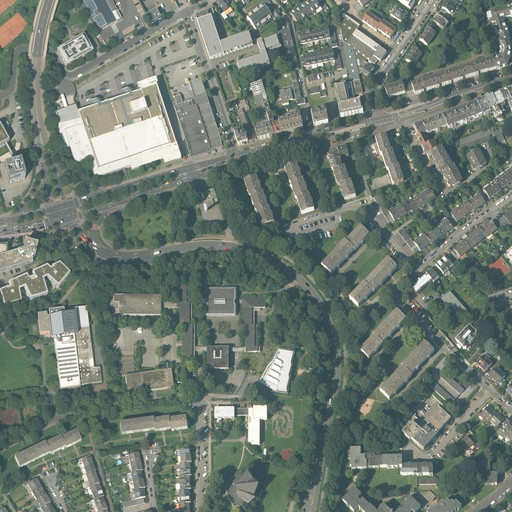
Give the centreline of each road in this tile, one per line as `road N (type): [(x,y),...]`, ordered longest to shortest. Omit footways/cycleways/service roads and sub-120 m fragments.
road 1 (primary): [(113,256),(231,246),(269,258),(306,285),(328,321),(336,362),(308,511)]
road 2 (unclassified): [(0,97),(10,91),(20,49),(47,51),(63,72),(76,73),(187,11)]
road 3 (residential): [(491,389),(398,297),(397,285),(415,269)]
road 4 (unclassified): [(234,154),(187,11)]
road 5 (residential): [(433,0),(373,90),(379,121)]
road 6 (primary): [(234,154),(101,194)]
road 7 (primary): [(109,204),(235,158)]
road 8 (primary): [(387,120),(511,78)]
road 9 (residential): [(415,269),(511,195)]
